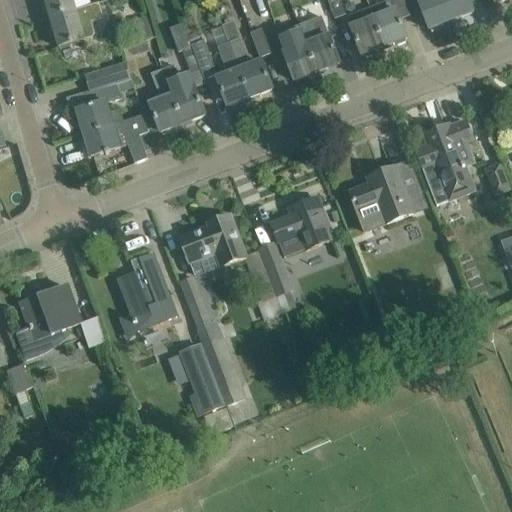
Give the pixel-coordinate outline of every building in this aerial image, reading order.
[(44,0),(50,18),(91,6),(89,0),(44,0)] [(418,0),(420,4),(419,5),(429,31),(454,22),(444,0),(418,0)] [(444,0),(454,22),(474,14),(468,0),(444,0)] [(391,1),(370,9),(385,48),(407,40),(397,13),(395,14),(391,1)] [(91,6),(50,18),(51,20),(59,49),(78,44),(85,42),(85,41),(94,38),(96,36),(93,25),(93,24),(105,20),(101,5),(100,3),(91,6)] [(329,6),(335,22),(346,18),(340,3),(330,5),(329,6)] [(385,48),(370,9),(348,18),(353,30),(352,30),(362,57),(385,48)] [(300,26),(299,26),(318,74),(340,66),(332,47),(329,38),(321,18),(300,26)] [(318,74),(299,26),(277,35),(295,83),(318,74)] [(262,30),(250,34),(260,60),(272,56),(262,30)] [(230,43),(229,44),(251,100),(273,91),(262,63),(252,67),(241,39),(230,44),(230,43)] [(146,42),(134,46),(138,56),(149,52),(146,42)] [(192,47),(202,72),(205,81),(218,76),(204,42),(192,47)] [(251,100),(229,44),(218,48),(229,76),(217,81),(228,108),(251,100)] [(182,51),(191,76),(202,72),(192,47),(182,51)] [(127,66),(86,78),(91,93),(116,85),(131,81),(127,66)] [(183,126),(205,117),(190,77),(191,76),(191,75),(180,80),(175,66),(163,71),(183,126)] [(142,111),(142,114),(150,136),(160,132),(161,134),(183,126),(163,71),(151,75),(162,102),(150,106),(151,108),(142,111)] [(89,109),(78,113),(85,136),(123,124),(120,112),(110,115),(107,105),(121,101),(116,85),(91,93),(85,95),(89,109)] [(123,124),(85,136),(91,158),(128,147),(134,165),(148,160),(145,154),(140,139),(150,136),(142,114),(144,118),(123,124)] [(418,159),(425,177),(438,210),(472,197),(474,192),(466,170),(474,167),(466,146),(474,143),(466,124),(450,130),(449,127),(425,137),(431,154),(418,159)] [(150,136),(140,139),(145,154),(146,153),(156,150),(150,136)] [(509,193),(499,166),(485,171),(496,198),(509,193)] [(350,195),(358,214),(365,234),(414,215),(396,170),(369,180),(371,187),(350,195)] [(333,242),(317,200),(289,211),(292,218),(271,227),(278,245),(279,245),(285,259),(305,251),(306,253),(333,242)] [(210,229),(180,241),(187,260),(189,265),(194,279),(195,279),(195,280),(224,269),(247,260),(246,258),(237,236),(230,217),(208,226),(210,229)] [(511,239),(501,243),(511,271),(511,270),(511,239)] [(275,246),(260,251),(262,254),(268,271),(273,284),(285,316),(292,313),(285,295),(293,292),(275,246)] [(119,281),(133,316),(121,320),(129,342),(138,334),(177,319),(152,256),(132,264),(138,280),(131,282),(129,277),(119,281)] [(268,271),(253,276),(258,289),(262,303),(260,304),(267,322),(285,316),(273,284),(268,271)] [(66,288),(18,305),(27,330),(15,334),(25,361),(36,356),(52,344),(50,337),(77,326),(80,326),(66,288)] [(204,302),(190,308),(199,331),(204,345),(227,407),(228,408),(246,401),(249,400),(219,323),(213,325),(204,302)] [(98,319),(80,326),(89,350),(107,344),(98,319)] [(204,345),(180,354),(196,396),(190,398),(198,419),(227,407),(204,345)] [(30,390),(21,367),(6,373),(16,396),(30,390)] [(36,448),(0,462),(0,485),(6,502),(50,484),(36,448)]
